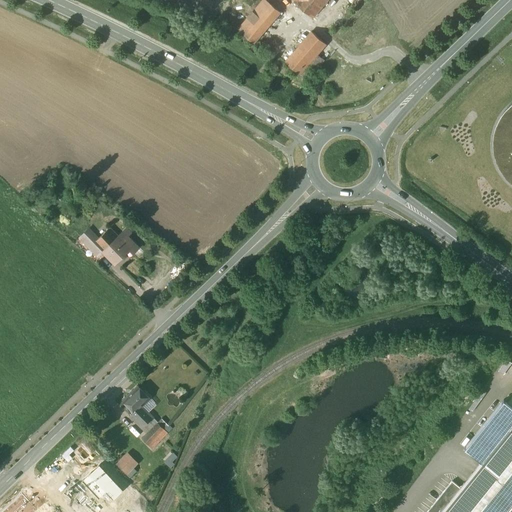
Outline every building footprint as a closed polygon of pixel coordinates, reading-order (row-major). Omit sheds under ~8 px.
[(265,0),(264,0),(238,30),(254,43),(281,12),(265,0)] [(327,0),(293,0),(295,2),(313,18),(328,0),(327,0)] [(238,30),(219,21),(214,28),(234,37),(238,30)] [(312,32),(285,62),(306,80),(319,66),(312,61),(326,44),(312,32)] [(511,106),(506,112),(501,120),(496,130),(494,140),(494,149),(495,155),(497,162),(501,170),(505,176),(511,183),(511,106)] [(78,232),(71,225),(64,231),(76,243),(80,238),(83,236),(78,232)] [(118,237),(110,228),(98,239),(89,229),(86,232),(82,228),(78,232),(83,236),(80,238),(94,253),(100,248),(115,263),(121,258),(123,260),(124,260),(127,257),(126,256),(125,254),(129,250),(133,253),(139,247),(136,244),(128,236),(131,234),(127,229),(118,237)] [(147,251),(138,242),(136,244),(139,247),(145,253),(147,251)] [(138,386),(123,401),(128,406),(126,408),(130,415),(129,416),(142,429),(153,418),(143,406),(151,398),(138,386)] [(511,511),(511,406),(504,400),(465,448),(482,461),(460,487),(440,511),(511,511)] [(158,422),(142,438),(152,449),(168,433),(158,422)] [(138,463),(128,452),(117,463),(127,474),(138,463)] [(452,481),(427,511),(440,511),(460,487),(452,481)]
